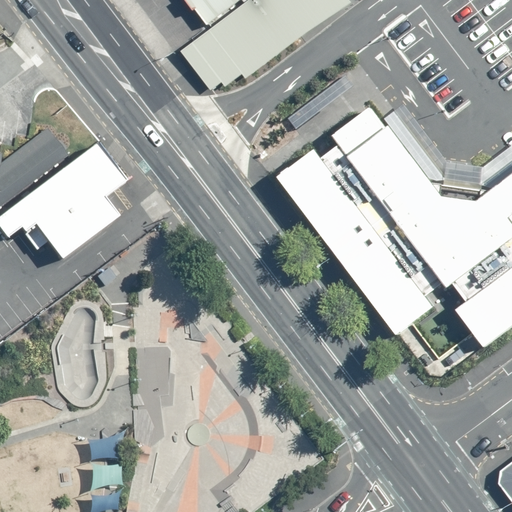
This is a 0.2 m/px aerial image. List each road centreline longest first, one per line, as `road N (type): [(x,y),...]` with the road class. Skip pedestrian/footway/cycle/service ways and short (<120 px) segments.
road 1 (secondary): [(85,0),(432,463)]
road 2 (secondary): [(368,429),(34,0)]
